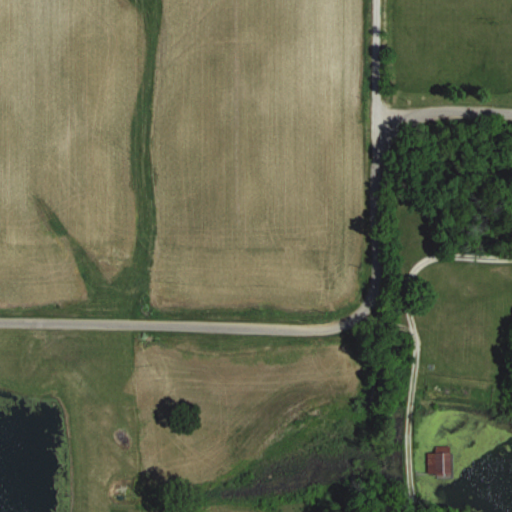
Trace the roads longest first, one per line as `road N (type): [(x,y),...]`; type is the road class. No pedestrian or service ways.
road 1 (residential): [(511,113),(422,113),(381,142),(373,291),(346,324),(0,321)]
road 2 (residential): [(397,128),(373,104),(373,0)]
